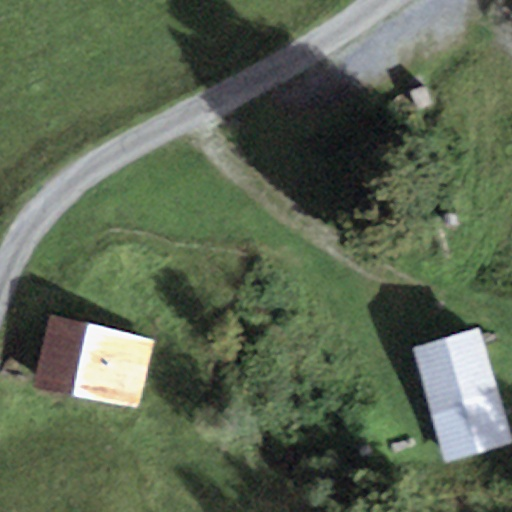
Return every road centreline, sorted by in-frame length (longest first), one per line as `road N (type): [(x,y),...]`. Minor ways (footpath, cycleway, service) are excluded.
road 1 (unclassified): [(0,285),(26,230),(77,174),(389,0)]
road 2 (track): [(190,113),(294,214),(362,262),(511,321)]
